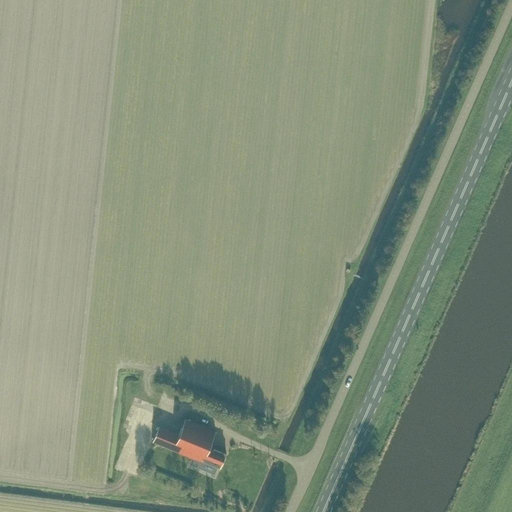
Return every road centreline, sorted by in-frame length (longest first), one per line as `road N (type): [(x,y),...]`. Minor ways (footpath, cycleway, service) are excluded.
road 1 (unclassified): [(290,511),(511,6)]
road 2 (primary): [(323,511),(511,82)]
